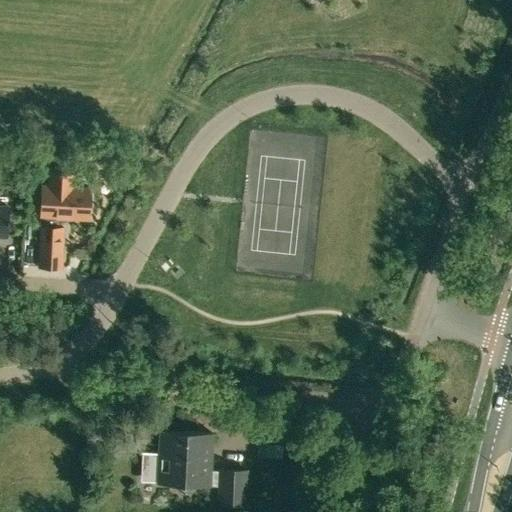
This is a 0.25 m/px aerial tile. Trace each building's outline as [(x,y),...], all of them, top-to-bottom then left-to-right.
[(40,227),(38,267),(62,268),(64,228),(56,227),(57,218),(88,220),(90,188),(73,187),(74,175),(57,174),(49,174),(48,186),(42,185),(42,188),(41,217),(42,217),(42,227),(40,227)] [(0,235),(7,236),(9,207),(0,206),(0,235)] [(221,264),(221,222),(192,222),(192,264),(221,264)] [(220,486),(219,503),(246,505),(247,471),(221,469),(220,471),(211,471),(212,433),(161,430),(160,452),(142,452),(141,481),(159,482),(159,483),(220,486)] [(265,435),(265,448),(279,448),(279,435),(265,435)]
